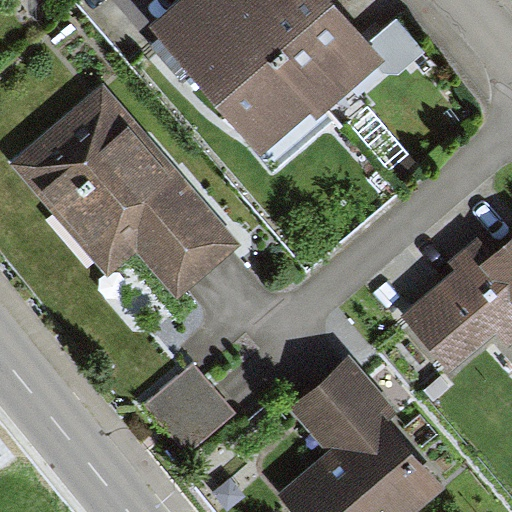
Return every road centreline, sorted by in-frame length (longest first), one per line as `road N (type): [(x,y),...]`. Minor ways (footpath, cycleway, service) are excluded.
road 1 (residential): [(284,336),(511,132)]
road 2 (tertiary): [(0,361),(122,511)]
